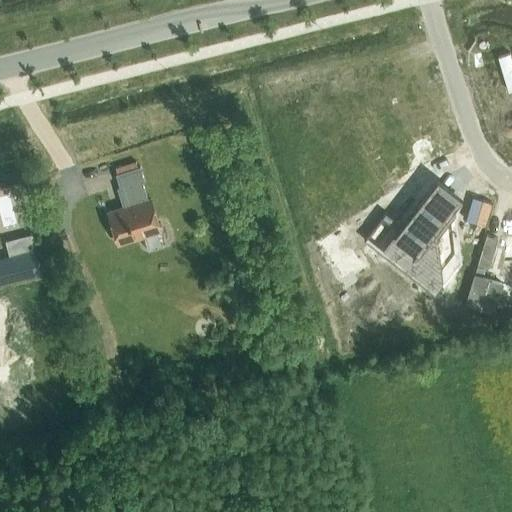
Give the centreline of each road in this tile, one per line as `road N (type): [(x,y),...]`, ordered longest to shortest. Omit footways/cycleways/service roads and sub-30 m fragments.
road 1 (unknown): [(0,459),(57,432),(82,406),(94,367),(91,185)]
road 2 (tertiary): [(289,0),(0,72)]
road 3 (residential): [(425,0),(471,139),(494,176),(511,185)]
